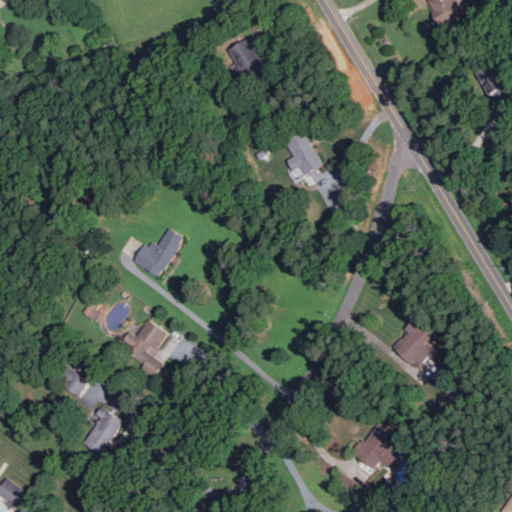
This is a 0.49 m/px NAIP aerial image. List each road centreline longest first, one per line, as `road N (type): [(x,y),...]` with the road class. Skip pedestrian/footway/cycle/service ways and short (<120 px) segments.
road 1 (residential): [(404,127),(358,282),(221,511)]
road 2 (secondary): [(325,0),(511,308)]
